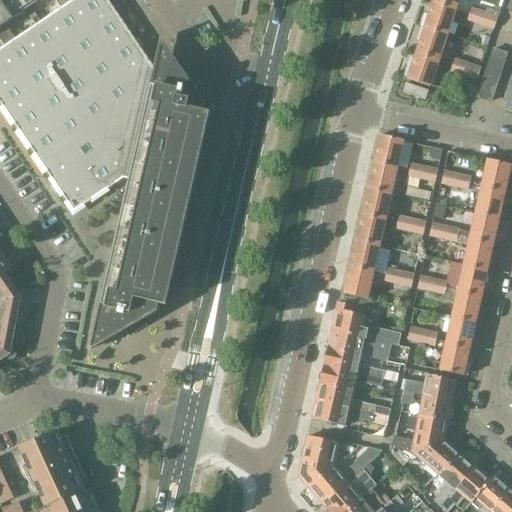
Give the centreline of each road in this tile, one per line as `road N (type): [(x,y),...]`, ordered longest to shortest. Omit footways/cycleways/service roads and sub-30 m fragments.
road 1 (residential): [(267,480),(355,115)]
road 2 (tertiary): [(189,429),(264,99)]
road 3 (residential): [(44,400),(35,376),(52,257),(0,182)]
road 4 (residential): [(511,150),(355,115)]
road 5 (residential): [(264,99),(201,75),(150,0)]
road 6 (residential): [(355,115),(394,0)]
